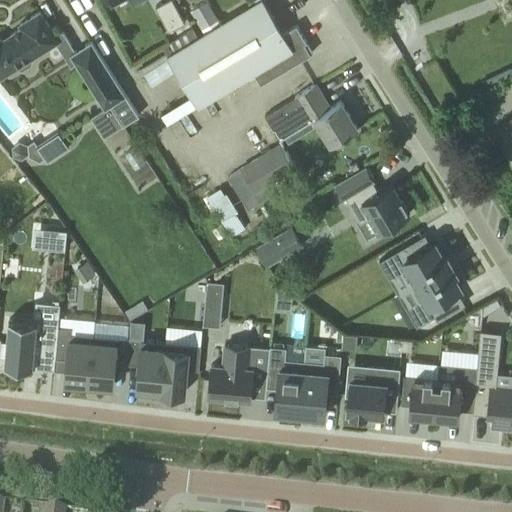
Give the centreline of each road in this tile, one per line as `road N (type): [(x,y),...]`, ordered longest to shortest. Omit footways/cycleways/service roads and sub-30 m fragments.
road 1 (residential): [(0,404),(511,464)]
road 2 (residential): [(511,273),(339,0)]
road 3 (residential): [(464,511),(153,477)]
road 4 (unknown): [(361,35),(184,147),(138,96)]
road 5 (residential): [(153,477),(0,459)]
